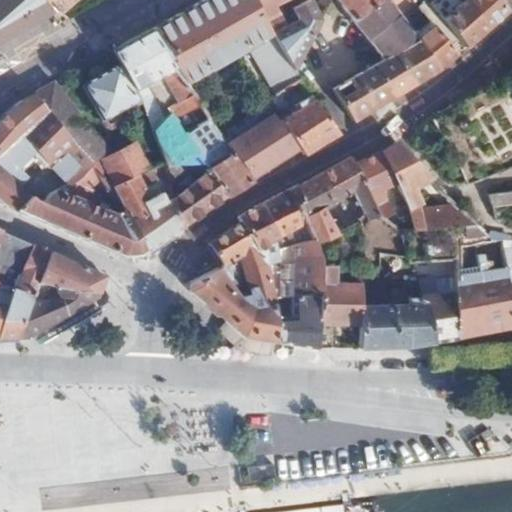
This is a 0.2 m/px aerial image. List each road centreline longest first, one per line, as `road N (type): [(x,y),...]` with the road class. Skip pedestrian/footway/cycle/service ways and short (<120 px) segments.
road 1 (residential): [(511,37),(441,92),(237,201),(200,231)]
road 2 (residential): [(149,372),(347,386)]
road 3 (secondary): [(0,92),(158,0)]
road 4 (residential): [(0,217),(155,291)]
road 5 (residential): [(347,386),(511,415)]
road 6 (residential): [(511,372),(347,386)]
road 7 (residential): [(0,360),(149,372)]
